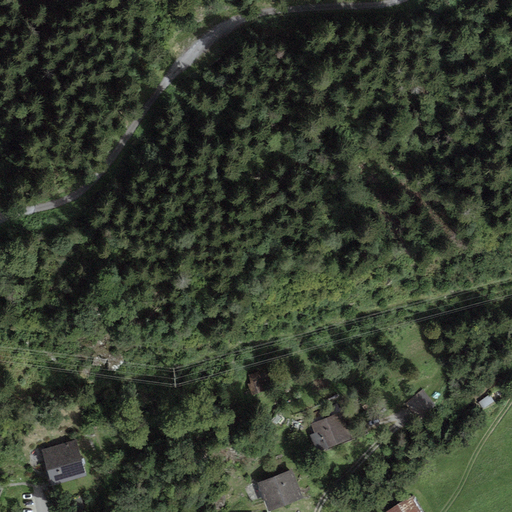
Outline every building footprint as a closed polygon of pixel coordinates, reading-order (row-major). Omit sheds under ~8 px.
[(426,392),(409,404),(419,419),(436,407),(426,392)] [(322,451),(355,438),(345,411),(312,424),(316,434),(310,436),(314,446),(320,444),(322,451)] [(86,477),(75,440),(41,450),(52,487),(86,477)] [(293,470),(257,483),(263,500),(265,499),(269,511),(303,500),(299,487),(293,470)] [(386,511),(419,511),(410,497),(386,511)]
